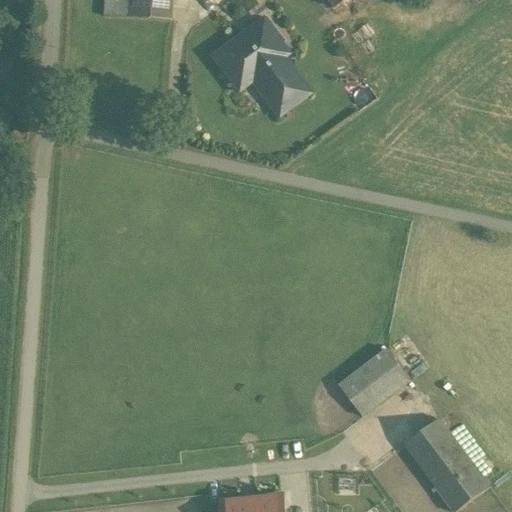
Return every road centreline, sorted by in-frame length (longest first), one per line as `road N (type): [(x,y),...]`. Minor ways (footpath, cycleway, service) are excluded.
road 1 (unclassified): [(511,231),(44,126)]
road 2 (unclassified): [(16,511),(44,126)]
road 3 (unclassified): [(44,126),(57,0)]
